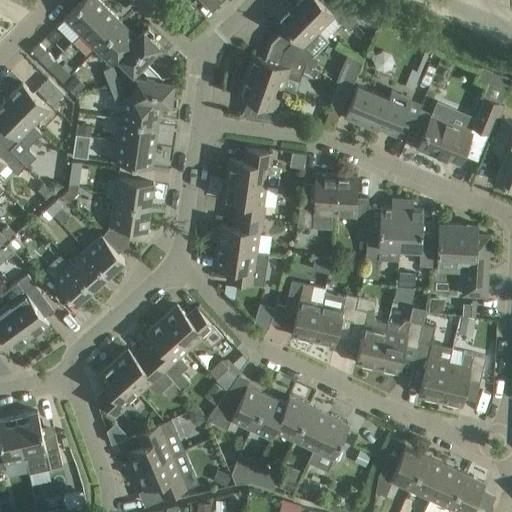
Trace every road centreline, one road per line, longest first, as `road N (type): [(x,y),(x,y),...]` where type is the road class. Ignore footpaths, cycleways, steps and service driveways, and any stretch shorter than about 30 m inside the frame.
road 1 (residential): [(483,440),(254,351),(178,265)]
road 2 (residential): [(511,220),(334,145),(195,122)]
road 3 (residential): [(70,377),(83,344),(178,265)]
road 4 (residential): [(178,265),(195,122)]
road 5 (residential): [(109,511),(110,493),(70,377)]
